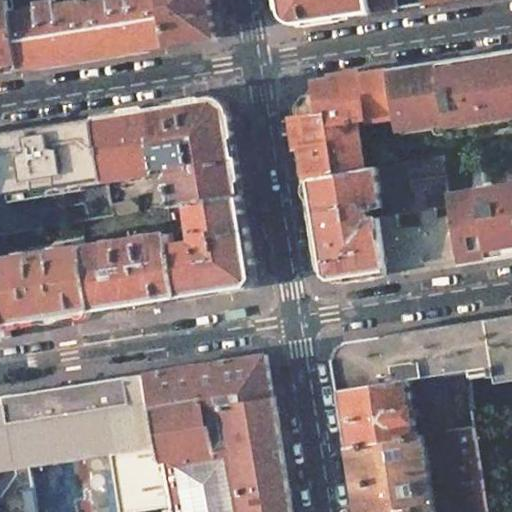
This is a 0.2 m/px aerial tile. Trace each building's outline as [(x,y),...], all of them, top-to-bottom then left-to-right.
[(0,0),(0,72),(22,69),(23,69),(17,27),(15,13),(12,0),(0,0)] [(24,12),(15,13),(17,27),(23,69),(32,67),(54,64),(67,62),(139,51),(139,50),(169,45),(161,0),(98,0),(72,4),(71,0),(56,0),(57,2),(36,5),(37,10),(24,12)] [(211,0),(161,0),(169,45),(219,38),(215,11),(214,11),(211,0)] [(280,0),(282,9),(303,24),(373,13),(371,0),(280,0)] [(371,0),(373,13),(453,0),(371,0)] [(511,52),(393,71),(401,116),(402,122),(401,122),(407,163),(408,163),(445,156),(462,263),(511,255),(511,52)] [(393,71),(317,83),(298,109),(309,181),(367,170),(359,123),(401,116),(393,71)] [(210,100),(98,118),(109,178),(109,181),(155,173),(155,176),(163,174),(162,169),(168,168),(169,176),(172,175),(171,178),(175,206),(191,204),(243,196),(231,114),(210,100)] [(0,196),(109,178),(98,118),(25,130),(0,134),(0,196)] [(390,275),(462,263),(445,156),(408,163),(412,191),(415,206),(410,212),(407,213),(383,217),(383,219),(390,275)] [(367,170),(309,181),(317,231),(316,231),(322,268),(324,269),(331,272),(336,275),(340,281),(343,283),(388,276),(388,275),(390,275),(383,219),(372,220),(371,216),(382,214),(382,210),(388,209),(386,199),(381,200),(377,169),(367,170)] [(412,191),(404,192),(407,213),(410,212),(415,206),(412,191)] [(194,242),(174,245),(182,298),(250,287),(256,278),(243,196),(191,204),(195,227),(190,228),(191,234),(196,233),(198,245),(195,245),(194,242)] [(182,298),(174,245),(172,233),(137,239),(137,241),(121,244),(121,241),(86,247),(95,311),(112,309),(114,311),(128,308),(130,309),(131,306),(146,303),(149,306),(151,305),(165,303),(166,301),(182,298)] [(85,246),(45,252),(46,258),(37,259),(36,257),(35,258),(34,254),(0,259),(0,273),(0,276),(2,276),(10,325),(11,325),(26,322),(28,324),(41,322),(43,323),(46,319),(59,317),(63,320),(65,318),(77,316),(79,314),(95,311),(86,247),(85,246)] [(0,337),(13,335),(11,325),(10,325),(2,276),(0,276),(0,337)] [(400,334),(356,340),(356,342),(340,364),(338,365),(342,390),(411,380),(469,372),(471,378),(491,375),(492,379),(499,378),(500,383),(511,380),(511,315),(506,317),(506,316),(490,318),(490,319),(416,331),(416,330),(400,333),(400,334)] [(293,511),(275,395),(274,396),(268,354),(219,362),(219,361),(147,374),(172,505),(173,511),(293,511)] [(33,466),(112,453),(121,511),(133,511),(138,511),(172,505),(147,374),(5,396),(7,405),(0,406),(0,471),(4,471),(6,470),(33,466)] [(411,380),(342,390),(351,447),(419,436),(411,380)] [(492,511),(479,428),(449,432),(460,511),(492,511)] [(419,436),(351,447),(360,511),(438,511),(436,495),(440,494),(439,490),(435,491),(427,435),(419,436)] [(47,511),(47,509),(40,504),(33,466),(6,470),(4,471),(4,474),(0,478),(0,511),(47,511)]
